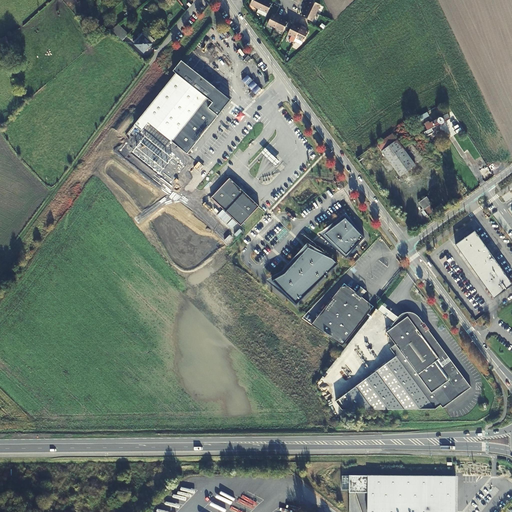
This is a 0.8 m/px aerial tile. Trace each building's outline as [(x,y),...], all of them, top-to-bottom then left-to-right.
[(261,9),(267,12),(272,3),(266,0),(262,0),(259,8),(261,9)] [(304,7),(316,13),(320,4),(311,0),(310,0),(309,4),(306,2),(304,7)] [(316,13),(304,7),(301,12),(304,13),(302,17),(310,21),(312,22),(316,13)] [(281,16),(276,14),(275,16),(272,14),(267,24),(275,28),(281,16)] [(26,23),(32,28),(40,21),(34,15),(26,23)] [(281,16),(275,28),(282,31),(287,21),(284,20),(284,18),(281,16)] [(300,26),(295,23),(294,25),(292,24),(287,33),(294,37),(300,26)] [(118,25),(112,31),(122,40),(128,34),(118,25)] [(297,38),(302,41),(307,32),(305,31),(305,29),(300,26),(294,37),(297,38)] [(132,42),(143,52),(154,40),(143,30),(132,42)] [(176,72),(135,124),(167,149),(173,141),(188,153),(231,98),(182,59),(173,70),(176,72)] [(258,94),(263,89),(260,85),(257,82),(252,76),(249,74),(243,79),(247,82),(251,87),(255,91),(258,94)] [(427,112),(412,120),(415,123),(429,115),(427,112)] [(443,122),(449,119),(447,114),(439,118),(438,118),(437,118),(436,119),(429,123),(428,121),(423,124),(427,131),(439,125),(440,124),(441,124),(442,124),(442,123),(443,122)] [(427,169),(405,138),(397,128),(381,139),(412,181),(427,169)] [(284,167),(266,152),(262,156),(279,172),(284,167)] [(228,178),(209,198),(239,226),(258,206),(228,178)] [(418,202),(428,216),(434,211),(429,205),(430,204),(425,197),(418,202)] [(436,212),(452,200),(450,197),(434,208),(436,212)] [(364,237),(345,218),(327,235),(346,255),(350,251),(355,246),(364,237)] [(462,254),(481,240),(475,231),(455,245),(462,254)] [(481,240),(462,254),(468,262),(469,261),(487,248),(481,240)] [(296,305),(338,264),(333,259),(308,247),(285,273),(272,281),(296,305)] [(500,267),(487,248),(469,261),(483,280),(500,267)] [(511,283),(500,267),(483,280),(495,297),(498,296),(511,285),(511,283)] [(342,346),(371,310),(369,303),(349,287),(341,288),(313,322),(342,346)] [(378,302),(374,307),(379,311),(392,322),(396,317),(378,302)] [(312,382),(323,408),(328,406),(319,385),(379,311),(374,307),(371,310),(342,346),(312,382)] [(397,358),(337,403),(343,411),(437,413),(434,409),(440,404),(443,408),(471,387),(419,318),(417,316),(415,315),(413,315),(411,314),(409,313),(407,313),(405,313),(403,314),(401,314),(399,315),(398,316),(396,317),(392,322),(388,327),(384,332),(393,343),(388,347),(397,358)] [(368,493),(368,511),(455,511),(456,476),(425,476),(425,475),(421,475),(421,476),(379,476),(379,475),(376,475),(376,476),(342,476),(342,490),(350,490),(350,493),(368,493)]
